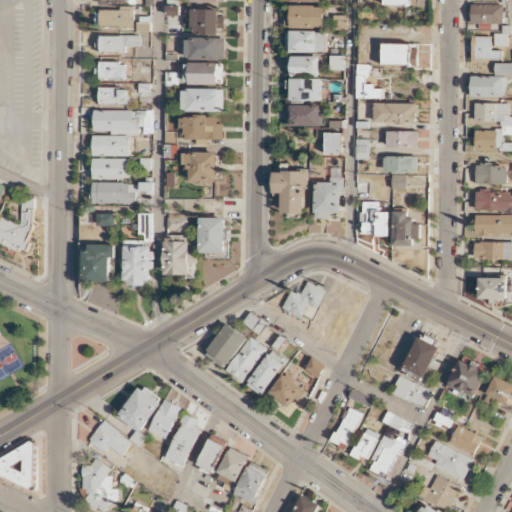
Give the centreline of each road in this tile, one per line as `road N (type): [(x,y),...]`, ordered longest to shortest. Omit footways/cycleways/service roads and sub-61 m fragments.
road 1 (secondary): [(511,345),(334,257),(314,256),(0,435)]
road 2 (residential): [(57,511),(57,0)]
road 3 (tertiary): [(371,511),(172,366),(0,281)]
road 4 (residential): [(440,310),(448,280),(450,0)]
road 5 (residential): [(265,280),(257,253),(259,0)]
road 6 (residential): [(274,511),(388,284)]
